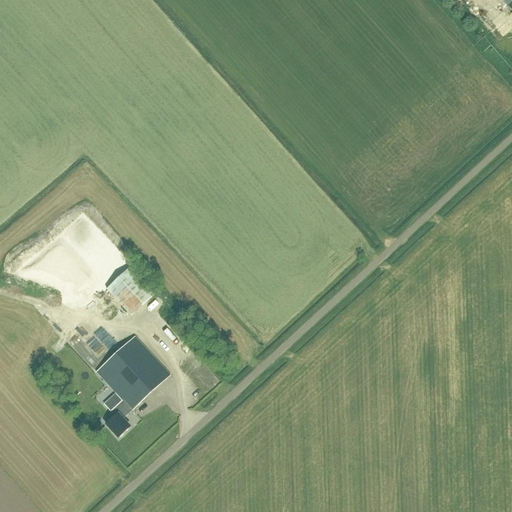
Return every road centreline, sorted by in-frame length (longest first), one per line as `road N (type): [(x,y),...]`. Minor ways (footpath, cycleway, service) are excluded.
road 1 (unclassified): [(102,511),(511,137)]
road 2 (track): [(135,327),(0,293)]
